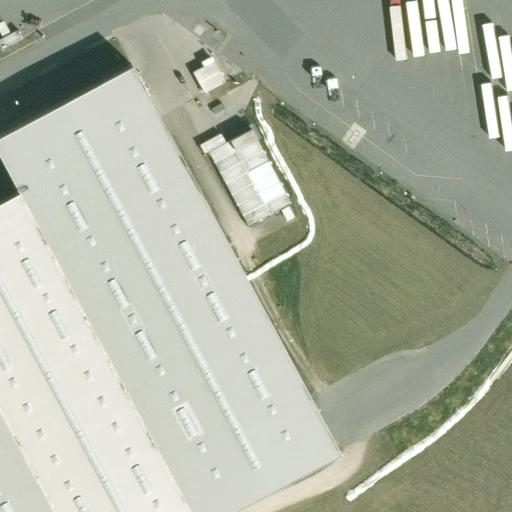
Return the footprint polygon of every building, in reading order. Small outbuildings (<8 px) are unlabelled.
[(203,92),(228,80),(216,55),(190,67),(203,92)] [(133,62),(0,134),(0,157),(24,201),(193,511),(231,511),(345,451),(133,62)] [(241,226),(286,204),(247,124),(221,137),(218,130),(195,142),(220,194),(224,192),(241,226)] [(193,511),(24,201),(0,213),(0,398),(62,511),(193,511)] [(0,511),(62,511),(0,398),(0,511)]
